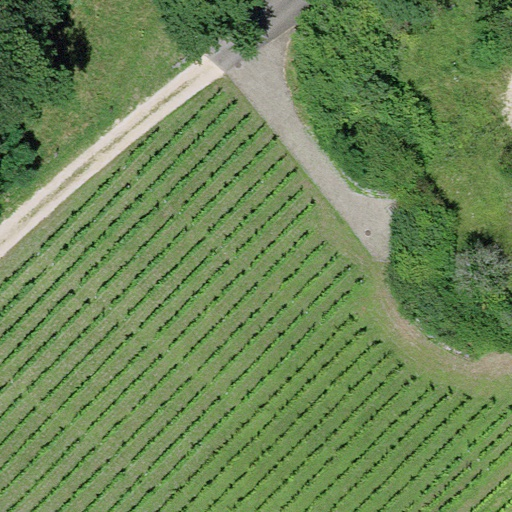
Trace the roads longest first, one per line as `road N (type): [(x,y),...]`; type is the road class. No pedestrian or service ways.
road 1 (track): [(0,242),(296,0)]
road 2 (track): [(227,52),(375,242)]
